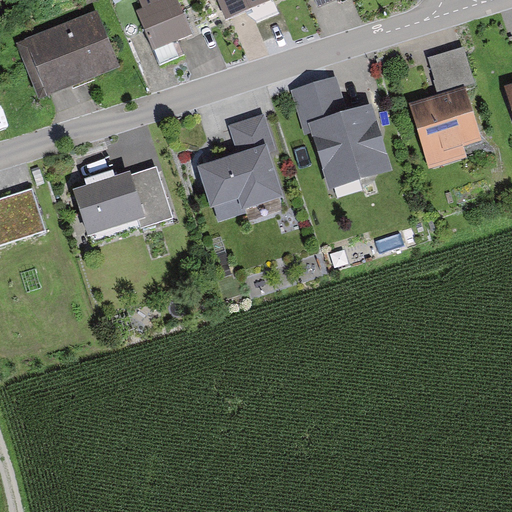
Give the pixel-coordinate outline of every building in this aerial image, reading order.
[(143,11),(137,14),(154,55),(193,38),(177,0),(170,0),(169,0),(144,0),(139,2),(143,11)] [(276,4),(274,0),(216,0),(227,24),(276,4)] [(314,0),(319,12),(343,2),(342,0),(314,0)] [(121,73),(98,13),(16,46),(39,105),(121,73)] [(464,50),(429,60),(440,98),(476,87),(464,50)] [(394,174),(373,108),(349,116),(339,80),(292,93),(306,138),(312,137),(329,195),(394,174)] [(483,146),(466,92),(409,108),(430,172),(467,161),(464,151),(483,146)] [(229,129),(238,160),(198,173),(211,213),(215,213),(218,225),(284,202),(270,156),(277,153),(265,117),(229,129)] [(308,145),(293,148),(297,163),(312,159),(308,145)] [(131,176),(73,195),(89,241),(140,225),(142,231),(174,221),(157,170),(132,178),(131,176)] [(33,192),(0,202),(0,250),(47,235),(33,192)]
